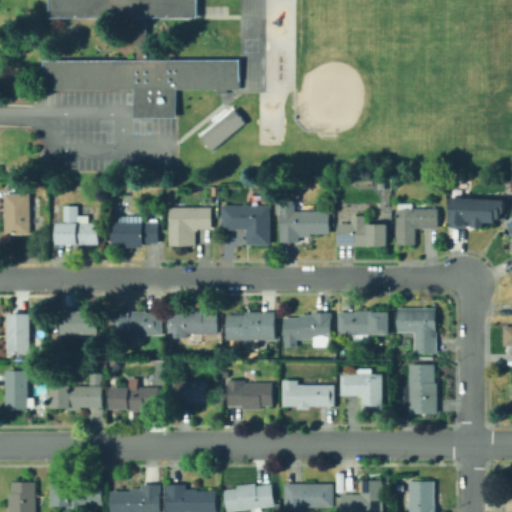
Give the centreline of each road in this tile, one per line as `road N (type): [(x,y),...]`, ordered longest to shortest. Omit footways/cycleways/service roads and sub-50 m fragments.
road 1 (residential): [(511,443),(0,444)]
road 2 (residential): [(475,278),(0,277)]
road 3 (residential): [(475,278),(472,511)]
